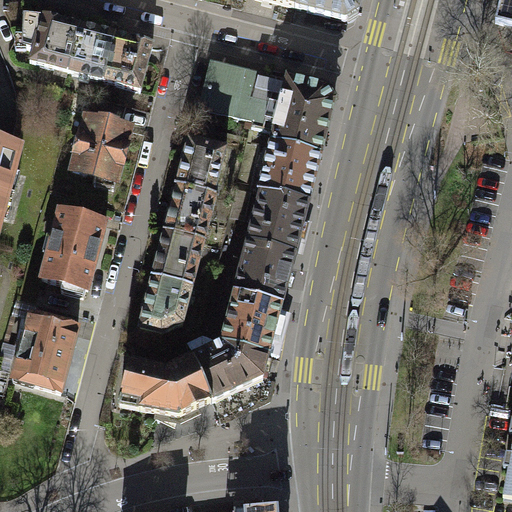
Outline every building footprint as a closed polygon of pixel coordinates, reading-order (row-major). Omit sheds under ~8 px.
[(260,0),(296,9),(297,0),(260,0)] [(361,0),(297,0),(296,9),(344,22),(357,15),(361,0)] [(511,0),(500,0),(495,23),(511,27),(511,0)] [(27,63),(65,74),(78,28),(42,17),(18,15),(18,35),(25,36),(23,49),(30,51),(27,63)] [(65,74),(100,83),(112,37),(78,28),(65,74)] [(149,47),(112,37),(100,83),(137,93),(149,47)] [(250,128),(273,134),(286,81),(277,79),(278,74),(272,72),(271,78),(209,63),(198,110),(252,123),(250,128)] [(273,134),(270,147),(319,160),(333,105),(336,94),(325,91),(286,81),(273,134)] [(84,120),(70,172),(114,184),(129,132),(84,120)] [(0,202),(14,147),(0,143),(0,202)] [(188,143),(176,188),(213,198),(225,152),(188,143)] [(257,194),(260,195),(307,207),(319,160),(270,147),(257,194)] [(216,199),(213,198),(176,188),(164,232),(204,243),(216,199)] [(260,195),(247,246),(294,258),(300,237),(307,207),(260,195)] [(58,214),(40,282),(61,287),(62,283),(85,289),(102,225),(58,214)] [(164,232),(152,280),(192,291),(204,243),(164,232)] [(247,246),(234,297),(281,309),(284,299),(294,258),(247,246)] [(182,327),(192,291),(152,280),(139,330),(162,336),(182,327)] [(275,332),(281,309),(234,297),(221,347),(269,359),(275,332)] [(26,322),(10,380),(57,392),(72,334),(26,322)] [(221,347),(191,361),(210,404),(263,379),(269,359),(221,347)] [(178,418),(210,404),(191,361),(164,373),(131,365),(118,407),(178,418)] [(511,426),(510,438),(511,438),(511,453),(511,458),(506,457),(503,472),(509,473),(503,501),(511,502),(511,426)]
